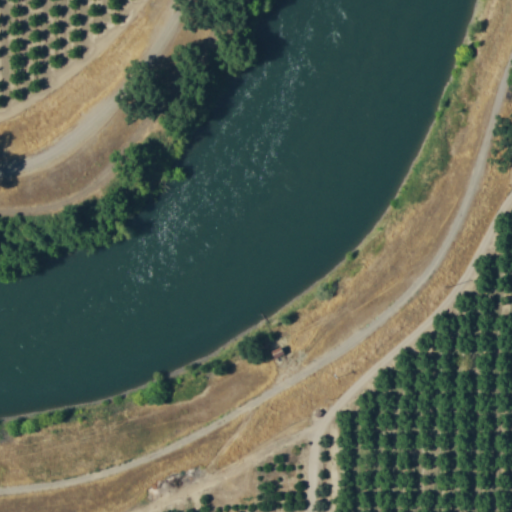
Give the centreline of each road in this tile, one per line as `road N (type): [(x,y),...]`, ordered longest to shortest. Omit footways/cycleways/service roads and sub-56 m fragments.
road 1 (track): [(23,511),(104,499),(279,427),(511,204)]
road 2 (residential): [(185,0),(92,124),(50,156),(0,172)]
